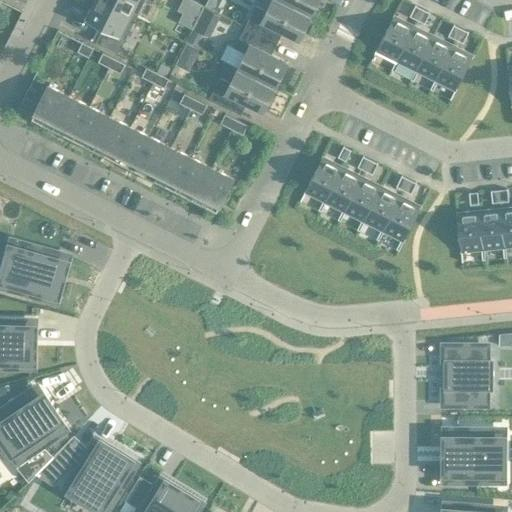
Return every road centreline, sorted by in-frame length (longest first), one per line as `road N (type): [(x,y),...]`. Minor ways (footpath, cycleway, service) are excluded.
road 1 (residential): [(133,226),(91,314),(85,345),(107,405),(306,511)]
road 2 (residential): [(382,511),(401,494),(405,315),(314,318),(225,273)]
road 3 (residential): [(316,84),(451,155),(511,148)]
road 4 (residential): [(225,273),(316,84)]
road 5 (residential): [(0,159),(133,226)]
